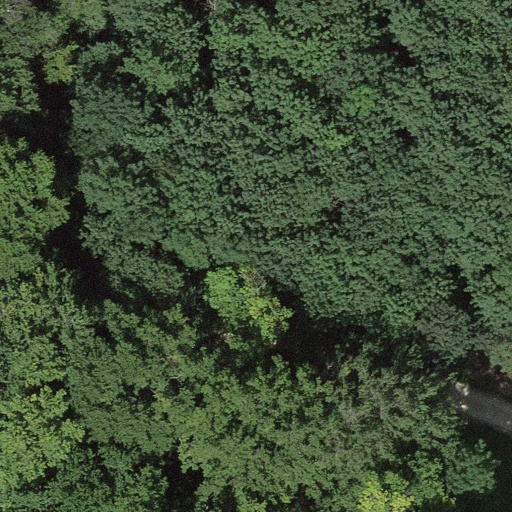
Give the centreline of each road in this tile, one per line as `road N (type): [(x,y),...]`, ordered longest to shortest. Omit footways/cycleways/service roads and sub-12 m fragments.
road 1 (track): [(511,416),(293,332),(91,311),(0,315)]
road 2 (track): [(91,311),(63,195),(132,0)]
